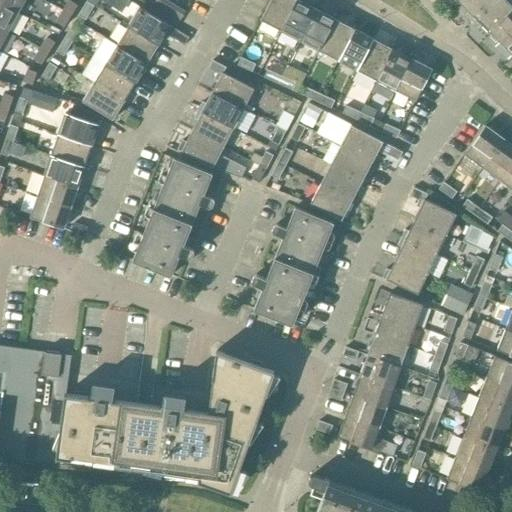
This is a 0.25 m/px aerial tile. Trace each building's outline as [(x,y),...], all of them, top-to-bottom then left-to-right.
[(0,0),(0,1),(18,12),(24,0),(0,0)] [(63,11),(71,16),(78,5),(70,0),(63,11)] [(129,0),(109,0),(107,4),(122,12),(129,0)] [(159,11),(166,0),(165,0),(155,0),(152,7),(159,11)] [(166,0),(159,11),(178,23),(185,12),(166,0)] [(280,30),(281,30),(296,0),(270,0),(260,20),(280,30)] [(296,0),(281,30),(300,40),(316,9),(298,0),(296,0)] [(461,0),(459,3),(469,12),(465,15),(472,21),(492,0),(461,0)] [(511,11),(511,5),(506,0),(492,0),(472,21),(478,27),(481,24),(490,33),(511,11)] [(0,26),(8,31),(18,12),(0,1),(0,26)] [(87,1),(78,15),(86,19),(94,6),(87,1)] [(170,25),(165,22),(140,7),(128,26),(158,45),(165,33),(170,25)] [(300,40),(319,50),(335,19),(316,9),(300,40)] [(71,16),(63,11),(56,22),(64,27),(71,16)] [(511,41),(511,11),(490,33),(499,42),(496,45),(502,52),(511,41)] [(319,50),(338,60),(354,29),(335,19),(319,50)] [(64,38),(72,43),(79,29),(72,25),(64,38)] [(170,25),(165,33),(173,38),(185,45),(189,37),(177,30),(170,25)] [(0,45),(8,31),(0,26),(0,45)] [(147,63),(158,45),(128,26),(117,45),(147,63)] [(338,60),(357,70),(374,39),(354,29),(338,60)] [(41,48),(48,53),(55,42),(47,37),(41,48)] [(72,43),(64,38),(56,51),(64,56),(72,43)] [(357,70),(376,80),(393,49),(374,39),(357,70)] [(511,41),(502,52),(509,58),(511,55),(511,41)] [(136,82),(136,81),(147,63),(117,45),(106,63),(136,82)] [(48,53),(41,48),(34,59),(42,64),(48,53)] [(376,80),(395,90),(412,59),(393,49),(376,80)] [(255,64),(241,57),(237,65),(252,71),(255,64)] [(412,59),(395,90),(416,101),(432,69),(412,59)] [(212,92),(243,108),(254,88),(223,72),(226,67),(213,60),(208,68),(217,73),(214,79),(218,81),(212,92)] [(50,62),(41,76),(49,81),(57,67),(50,62)] [(106,63),(94,82),(125,100),(136,82),(106,63)] [(33,84),(34,81),(37,72),(28,69),(24,81),(33,84)] [(278,83),(279,81),(281,76),(267,69),(264,77),(278,83)] [(281,76),(279,81),(278,83),(292,90),(295,82),(281,76)] [(125,100),(94,82),(83,101),(113,120),(125,100)] [(14,112),(12,119),(20,121),(22,115),(26,103),(54,112),(58,98),(23,87),(19,97),(14,112)] [(317,101),(321,94),(307,87),(303,95),(317,101)] [(243,108),(212,92),(206,103),(202,102),(198,109),(233,128),(243,108)] [(321,94),(317,101),(331,108),(335,100),(321,94)] [(1,106),(9,109),(12,100),(3,97),(1,106)] [(65,112),(58,134),(92,145),(99,124),(93,122),(92,122),(95,115),(79,106),(74,104),(71,114),(65,112)] [(356,119),(360,112),(346,105),(342,113),(356,119)] [(9,109),(1,106),(0,107),(0,118),(5,121),(9,109)] [(300,122),(312,128),(319,113),(307,107),(300,122)] [(223,147),(233,128),(198,109),(194,117),(198,119),(192,130),(223,147)] [(360,112),(356,119),(370,126),(374,118),(360,112)] [(285,114),(279,126),(286,130),(287,131),(293,118),(285,114)] [(298,123),(292,134),(290,137),(298,141),(299,140),(306,144),(313,133),(305,129),(305,127),(298,123)] [(386,123),(382,131),(397,138),(400,130),(386,123)] [(5,139),(13,142),(18,127),(10,124),(5,139)] [(351,125),(340,145),(341,145),(372,161),(383,141),(351,125)] [(482,167),(503,139),(485,125),(464,154),(482,167)] [(279,126),(271,141),(279,145),(286,130),(279,126)] [(223,147),(192,130),(186,142),(182,140),(177,149),(182,151),(213,167),(241,178),(245,168),(219,154),(223,147)] [(85,166),(91,145),(58,134),(51,154),(85,166)] [(13,142),(5,139),(0,154),(8,156),(13,142)] [(511,163),(511,145),(503,139),(482,167),(500,180),(511,163)] [(372,161),(341,145),(331,164),(362,181),(372,161)] [(398,160),(403,152),(390,145),(386,153),(398,160)] [(278,161),(286,165),(293,151),(285,148),(278,161)] [(259,165),(267,169),(273,156),(266,152),(259,165)] [(78,186),(85,166),(51,154),(44,175),(78,186)] [(132,260),(139,262),(171,275),(180,254),(191,259),(195,249),(183,245),(200,204),(211,209),(215,199),(204,195),(212,173),(174,157),(132,260)] [(286,165),(278,161),(271,175),(278,179),(286,165)] [(511,163),(500,180),(511,189),(511,163)] [(352,200),(362,181),(331,164),(321,183),(352,200)] [(267,169),(259,165),(252,179),(259,183),(267,169)] [(71,207),(78,186),(44,175),(37,195),(71,207)] [(457,192),(444,182),(439,189),(452,198),(457,192)] [(352,200),(321,183),(310,203),(342,220),(352,200)] [(414,219),(446,234),(456,214),(425,199),(427,194),(414,187),(410,196),(419,200),(416,206),(420,208),(414,219)] [(474,215),(479,208),(477,206),(482,200),(472,193),(468,199),(467,199),(462,206),(474,215)] [(71,207),(37,195),(30,217),(63,228),(71,207)] [(253,309),(259,311),(292,324),(334,222),(295,207),(286,228),(275,223),(271,233),(282,237),(266,278),(255,273),(251,283),(262,287),(253,309)] [(479,208),(474,215),(487,224),(492,217),(479,208)] [(437,254),(446,234),(414,219),(409,231),(405,229),(401,237),(437,254)] [(85,236),(88,227),(75,222),(72,231),(85,236)] [(509,240),(511,235),(511,231),(502,224),(497,231),(509,240)] [(481,232),(476,243),(487,249),(493,238),(481,232)] [(396,258),(428,273),(437,254),(401,237),(397,245),(401,247),(396,258)] [(495,254),(489,269),(497,272),(506,247),(499,242),(495,254)] [(470,270),(478,273),(485,259),(477,256),(470,270)] [(428,273),(396,258),(390,270),(386,268),(382,278),(387,280),(387,279),(418,294),(428,273)] [(478,273),(470,270),(464,284),(471,287),(478,273)] [(479,295),(486,298),(492,284),(484,281),(479,295)] [(463,315),(473,295),(451,284),(441,305),(463,315)] [(382,314),(415,326),(423,304),(389,292),(382,314)] [(486,298),(479,295),(473,309),(481,312),(486,298)] [(382,314),(375,334),(408,346),(415,326),(382,314)] [(449,316),(444,331),(451,334),(457,318),(449,316)] [(476,324),(468,321),(462,336),(470,339),(476,324)] [(511,331),(505,329),(497,350),(511,355),(511,331)] [(375,334),(367,354),(400,366),(408,346),(375,334)] [(435,356),(442,359),(448,344),(440,341),(435,356)] [(468,345),(460,342),(454,357),(462,360),(468,345)] [(71,355),(0,345),(0,369),(30,374),(19,458),(200,483),(201,482),(230,493),(274,371),(216,350),(212,379),(213,379),(208,413),(184,410),(186,395),(164,392),(162,407),(137,403),(112,400),(114,386),(93,383),(91,397),(66,394),(71,355)] [(356,360),(359,351),(346,347),(343,355),(356,360)] [(367,354),(360,375),(393,387),(400,366),(367,354)] [(442,359),(435,356),(429,370),(437,373),(442,359)] [(487,377),(511,386),(511,362),(495,356),(487,377)] [(0,455),(19,458),(30,374),(0,369),(0,455)] [(444,383),(452,386),(457,372),(450,369),(444,383)] [(386,407),(393,387),(360,375),(353,395),(386,407)] [(511,410),(511,409),(511,386),(487,377),(479,397),(511,410)] [(331,387),(344,392),(347,383),(334,379),(331,387)] [(452,386),(444,383),(438,398),(446,401),(452,386)] [(344,392),(331,387),(328,396),(341,400),(344,392)] [(379,427),(386,407),(353,395),(345,415),(379,427)] [(471,417),(504,430),(511,410),(479,397),(471,417)] [(428,424),(436,427),(442,412),(434,409),(428,424)] [(379,427),(345,415),(338,437),(371,449),(379,427)] [(463,437),(496,450),(504,430),(471,417),(463,437)] [(332,425),(319,420),(316,429),(329,434),(332,425)] [(436,427),(428,424),(423,438),(431,441),(436,427)] [(455,457),(488,470),(496,450),(463,437),(455,457)] [(420,468),(426,453),(418,450),(412,465),(420,468)] [(488,470),(455,457),(447,478),(479,491),(488,470)] [(314,486),(310,495),(321,499),(316,511),(404,511),(328,484),(330,480),(316,475),(315,474),(314,474),(312,475),(310,476),(310,477),(309,477),(309,479),(309,480),(309,482),(310,483),(310,484),(311,485),(312,485),(314,486)]
